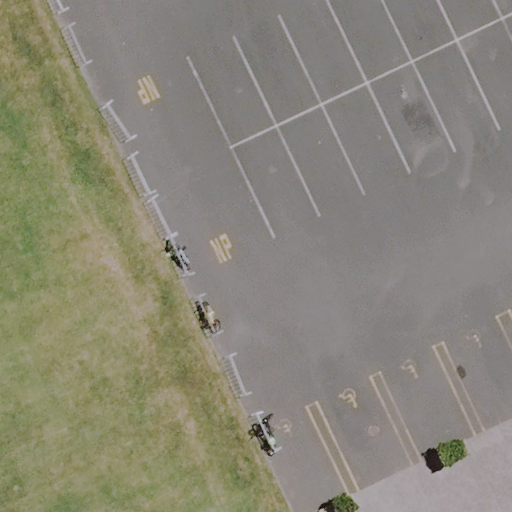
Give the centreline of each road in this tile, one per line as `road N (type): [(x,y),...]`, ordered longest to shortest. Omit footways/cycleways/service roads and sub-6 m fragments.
road 1 (unknown): [(285,314),(250,298),(123,72),(115,42),(122,0)]
road 2 (unknown): [(511,265),(428,305),(330,322)]
